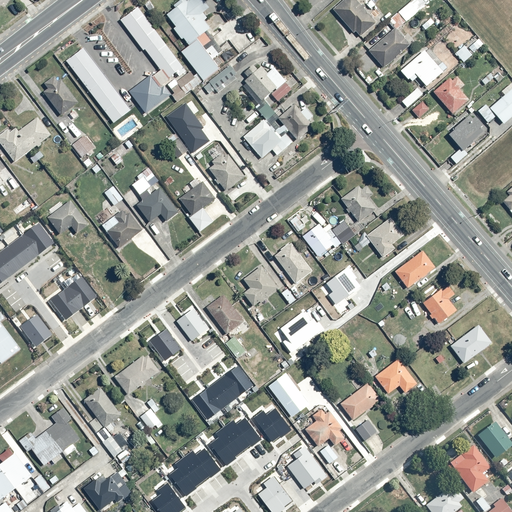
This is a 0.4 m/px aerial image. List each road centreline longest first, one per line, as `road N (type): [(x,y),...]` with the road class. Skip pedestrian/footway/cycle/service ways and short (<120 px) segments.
road 1 (residential): [(373,127),(0,400)]
road 2 (residential): [(309,511),(511,370)]
road 3 (secondary): [(373,127),(511,288)]
road 4 (secondary): [(264,0),(373,127)]
